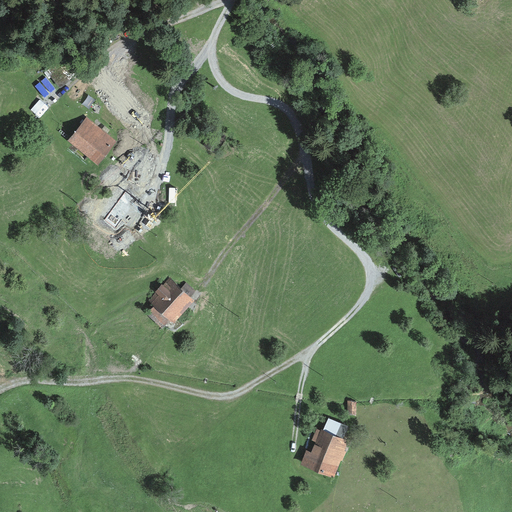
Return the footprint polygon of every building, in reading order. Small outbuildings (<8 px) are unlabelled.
[(91,108),(71,131),(100,155),(119,132),(91,108)] [(139,195),(120,182),(105,202),(124,215),(139,195)] [(156,295),(149,302),(165,318),(173,310),(176,312),(198,290),(174,267),(151,290),(156,295)] [(356,401),(347,401),(347,415),(356,415),(356,401)] [(309,441),(304,456),(339,468),(352,430),(322,420),(314,443),(309,441)]
